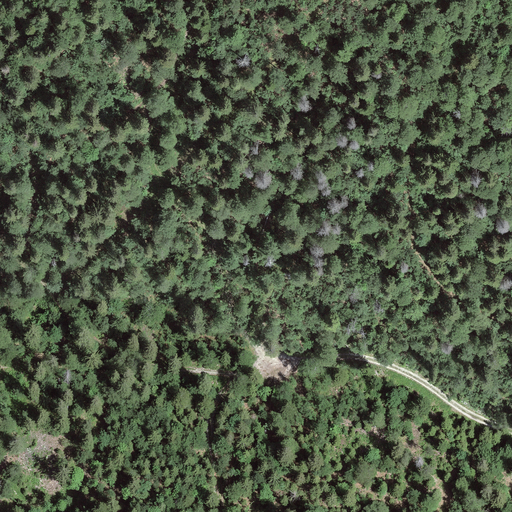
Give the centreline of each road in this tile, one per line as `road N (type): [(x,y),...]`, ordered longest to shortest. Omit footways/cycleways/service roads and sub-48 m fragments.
road 1 (track): [(244,373),(152,366),(113,353),(30,267),(0,262)]
road 2 (track): [(511,431),(373,360),(262,365)]
road 3 (track): [(262,365),(231,382),(212,408),(219,511)]
